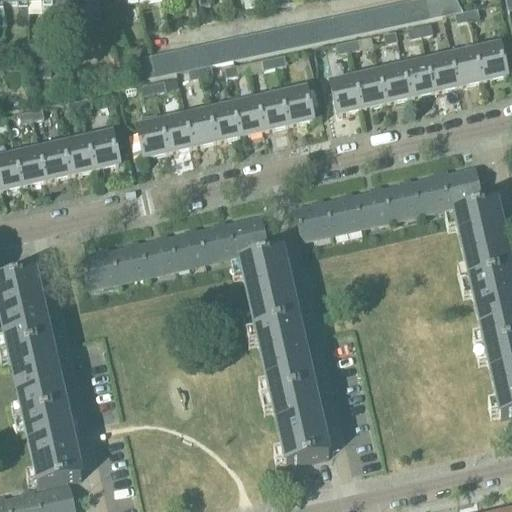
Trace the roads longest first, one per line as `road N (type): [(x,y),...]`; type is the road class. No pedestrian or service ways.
road 1 (residential): [(346,511),(276,175)]
road 2 (residential): [(100,511),(37,230)]
road 3 (residential): [(37,230),(276,175)]
road 4 (residential): [(276,175),(489,126)]
road 5 (residential): [(347,511),(511,474)]
